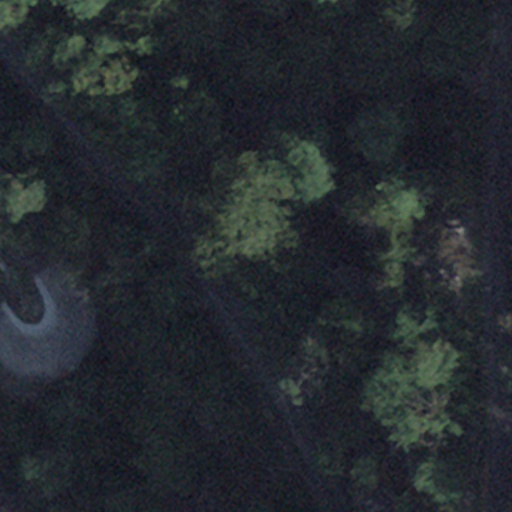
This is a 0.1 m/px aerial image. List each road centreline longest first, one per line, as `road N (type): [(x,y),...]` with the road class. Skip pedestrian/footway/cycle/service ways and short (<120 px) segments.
road 1 (unclassified): [(0,35),(161,213),(210,282),(291,414),(333,511)]
road 2 (unclassified): [(511,489),(497,232),(508,0)]
road 3 (unclassified): [(0,332),(24,354),(44,354),(68,334),(69,309),(40,258),(0,226)]
